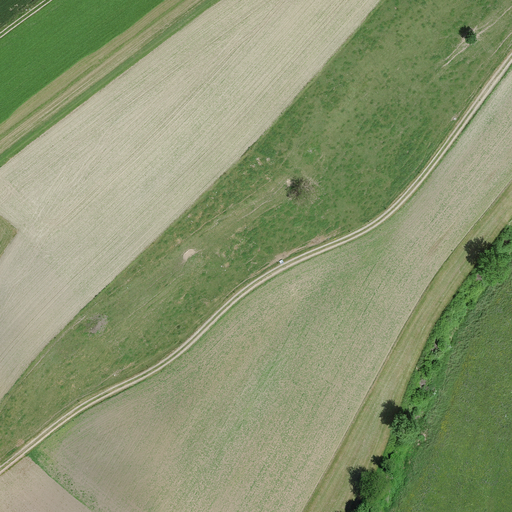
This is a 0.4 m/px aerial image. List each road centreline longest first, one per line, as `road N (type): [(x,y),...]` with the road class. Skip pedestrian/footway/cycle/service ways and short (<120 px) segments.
road 1 (track): [(0,472),(57,423),(176,353),(248,288),(385,219),(511,58)]
road 2 (track): [(511,291),(451,386),(409,511)]
